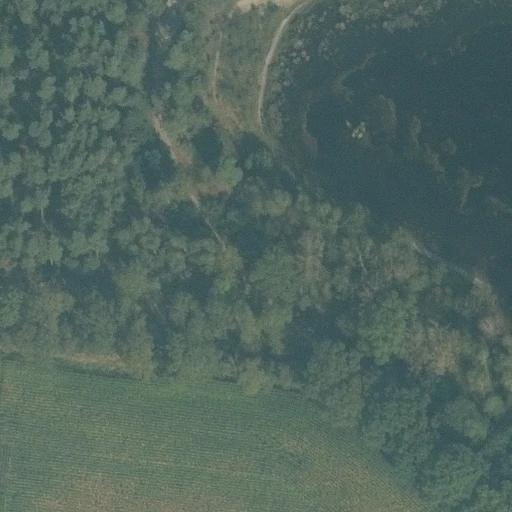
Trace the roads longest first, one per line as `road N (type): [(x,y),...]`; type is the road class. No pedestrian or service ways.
road 1 (track): [(159,142),(222,247),(316,354)]
road 2 (track): [(511,511),(316,354)]
road 3 (track): [(179,0),(157,85),(159,142)]
